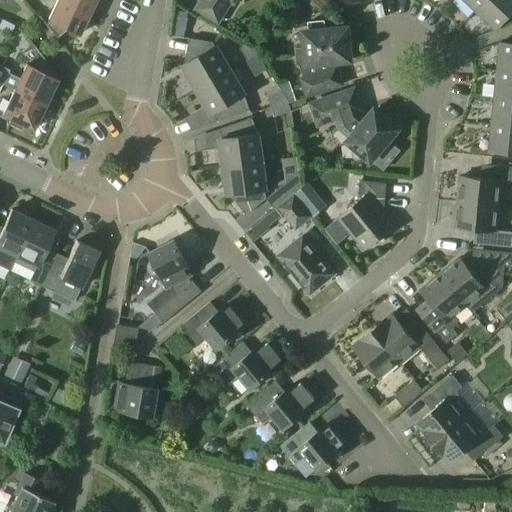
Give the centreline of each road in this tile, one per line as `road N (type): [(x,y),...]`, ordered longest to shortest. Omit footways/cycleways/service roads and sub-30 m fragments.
road 1 (residential): [(303,344),(405,264),(419,228),(426,95)]
road 2 (residential): [(303,344),(162,180)]
road 3 (residential): [(0,163),(122,217),(152,202),(162,180)]
road 4 (residential): [(162,180),(157,140),(133,103),(150,0)]
road 5 (residential): [(396,464),(303,344)]
